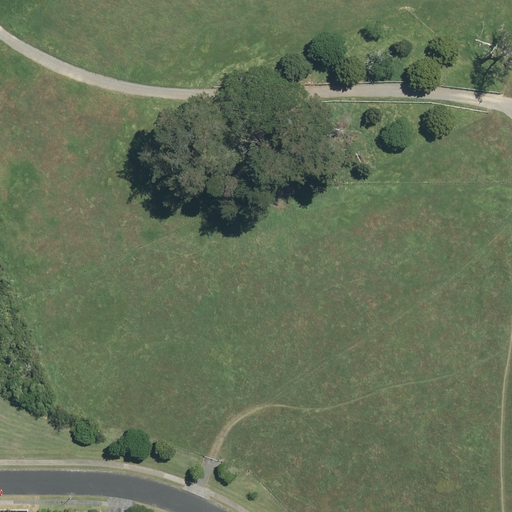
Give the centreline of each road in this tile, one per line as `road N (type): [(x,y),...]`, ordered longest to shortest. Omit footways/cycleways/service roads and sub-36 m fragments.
road 1 (track): [(511,105),(427,90),(166,93),(95,80),(0,27)]
road 2 (residential): [(205,511),(138,485),(0,481)]
